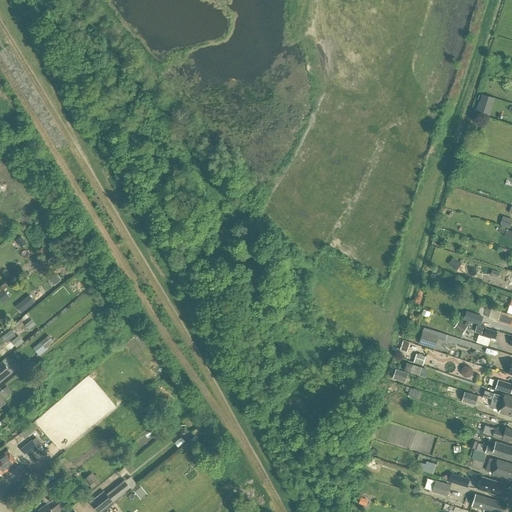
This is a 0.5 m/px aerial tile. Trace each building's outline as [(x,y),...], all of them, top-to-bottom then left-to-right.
[(473,110),(487,115),(493,97),(479,93),(473,110)] [(509,228),(511,219),(503,216),(500,224),(509,228)] [(511,231),(507,229),(503,236),(511,240),(511,231)] [(21,247),(26,243),(20,236),(15,241),(21,247)] [(456,271),(462,264),(453,257),(448,264),(456,271)] [(52,279),(56,276),(52,270),(48,273),(52,279)] [(497,278),(499,272),(492,270),(490,276),(497,278)] [(0,303),(1,305),(10,298),(4,289),(0,292),(0,303)] [(23,312),(35,302),(30,295),(17,305),(23,312)] [(463,309),(460,319),(477,324),(480,314),(463,309)] [(511,314),(500,311),(497,321),(511,325),(511,314)] [(31,328),(35,325),(31,320),(27,324),(31,328)] [(462,333),(467,327),(459,321),(454,327),(462,333)] [(483,334),(495,338),(497,331),(485,328),(483,334)] [(6,343),(15,336),(11,330),(1,337),(6,343)] [(435,348),(438,337),(422,332),(419,343),(435,348)] [(19,336),(6,346),(10,352),(24,342),(19,336)] [(44,349),(53,342),(49,336),(40,342),(44,349)] [(407,352),(410,343),(403,341),(400,350),(407,352)] [(422,365),(425,356),(416,354),(414,362),(422,365)] [(3,361),(0,363),(0,376),(9,369),(3,361)] [(404,361),(401,370),(423,377),(426,369),(404,361)] [(459,373),(466,377),(471,369),(464,365),(459,373)] [(392,378),(405,383),(408,373),(396,369),(392,378)] [(511,383),(498,379),(495,389),(510,394),(510,393),(511,393),(511,383)] [(0,391),(0,394),(3,398),(11,392),(7,386),(0,391)] [(461,396),(462,391),(448,387),(447,392),(461,396)] [(421,391),(411,388),(409,395),(419,398),(421,391)] [(475,405),(477,396),(464,392),(461,401),(475,405)] [(511,397),(504,395),(503,397),(494,394),(492,401),(511,407),(511,397)] [(57,401),(63,409),(71,403),(64,395),(57,401)] [(511,407),(492,401),(490,407),(499,410),(498,413),(511,417),(511,407)] [(34,421),(28,426),(32,431),(38,426),(34,421)] [(196,438),(208,427),(204,422),(192,433),(196,438)] [(511,440),(511,429),(506,427),(504,431),(485,425),(482,433),(508,442),(509,440),(511,440)] [(32,440),(21,449),(28,457),(29,457),(34,462),(43,455),(39,449),(38,449),(42,446),(36,438),(32,441),(32,440)] [(485,453),(511,461),(511,447),(495,443),(493,449),(486,447),(476,444),(475,449),(485,452),(484,453),(485,453)] [(0,475),(0,476),(17,464),(8,450),(0,455),(0,475)] [(483,462),(485,453),(484,453),(474,450),(473,453),(478,455),(477,460),(483,462)] [(511,479),(511,475),(511,463),(496,459),(496,460),(489,458),(485,471),(492,473),(491,475),(501,478),(502,476),(511,479)] [(430,474),(433,464),(418,459),(415,469),(430,474)] [(99,482),(91,471),(84,477),(92,488),(99,482)] [(469,479),(451,473),(448,481),(467,487),(469,479)] [(500,496),(503,483),(481,477),(477,489),(500,496)] [(124,480),(107,494),(113,502),(114,503),(132,489),(125,481),(124,480)] [(447,497),(450,486),(435,481),(432,492),(447,497)] [(139,484),(133,489),(137,494),(143,489),(139,484)] [(50,502),(63,492),(59,487),(46,496),(50,502)] [(104,491),(90,502),(98,511),(100,511),(113,502),(107,494),(104,491)] [(504,511),(507,504),(475,494),(472,506),(484,510),(483,511),(484,511),(504,511)]
